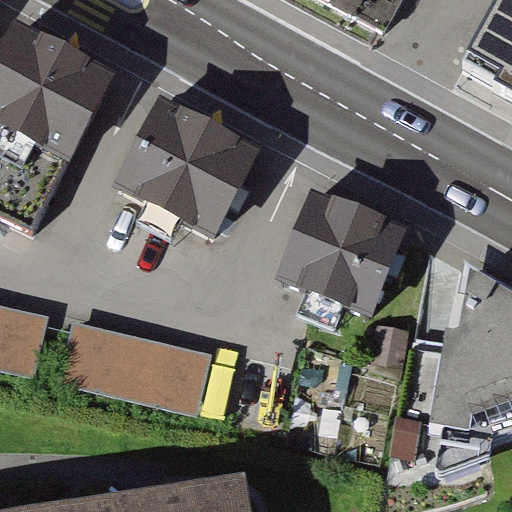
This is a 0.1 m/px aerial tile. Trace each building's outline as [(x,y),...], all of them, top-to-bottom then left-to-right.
[(394,0),(314,0),(380,31),(394,0)] [(511,103),(511,0),(501,0),(461,76),(511,103)] [(0,220),(46,242),(120,85),(23,40),(0,89),(0,220)] [(259,162),(157,113),(112,206),(213,255),(259,162)] [(407,243),(313,210),(282,296),(376,329),(407,243)] [(436,483),(511,455),(511,301),(463,272),(429,437),(442,438),(436,483)] [(0,310),(0,370),(39,379),(52,322),(0,310)] [(64,391),(230,416),(235,383),(221,381),(225,353),(74,330),(64,391)] [(286,420),(326,440),(347,397),(307,377),(286,420)] [(245,511),(241,480),(43,511),(245,511)]
